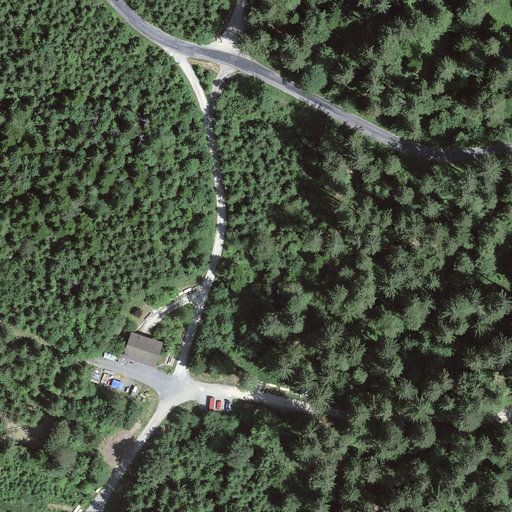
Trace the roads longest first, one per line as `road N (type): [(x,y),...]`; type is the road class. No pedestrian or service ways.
road 1 (track): [(511,412),(370,416),(178,386),(91,511)]
road 2 (tertiary): [(511,149),(411,148),(263,70),(166,40),(116,0)]
road 3 (track): [(178,386),(223,217),(209,113),(166,40)]
